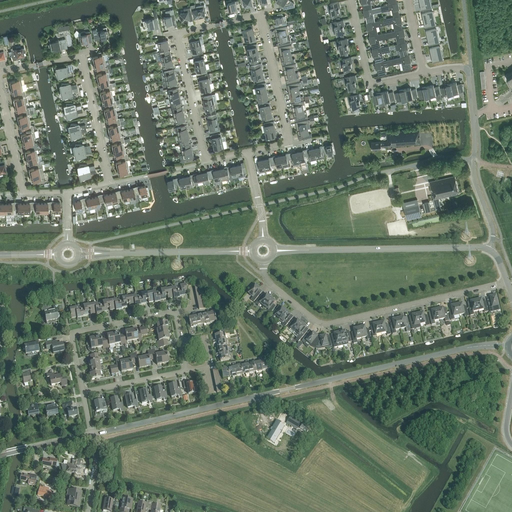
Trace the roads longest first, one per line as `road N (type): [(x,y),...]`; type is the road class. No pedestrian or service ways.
road 1 (tertiary): [(91,434),(470,347),(507,346)]
road 2 (residential): [(507,281),(323,323),(268,282),(263,261)]
road 3 (tertiary): [(305,250),(489,249)]
road 4 (unclassified): [(489,249),(465,69)]
road 5 (residential): [(82,391),(71,334),(175,311)]
road 6 (residential): [(423,73),(369,85),(350,0)]
road 7 (residential): [(109,182),(81,54)]
road 8 (residential): [(205,161),(177,33)]
road 9 (residential): [(261,15),(289,142)]
